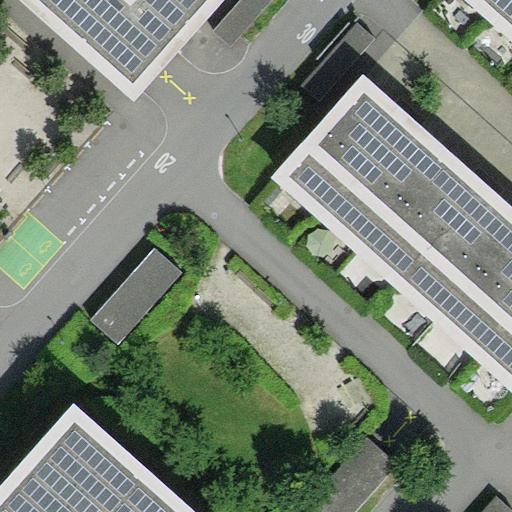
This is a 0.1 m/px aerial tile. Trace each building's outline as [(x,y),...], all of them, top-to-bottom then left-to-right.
[(212,0),(10,0),(127,100),(212,0)] [(511,0),(464,0),(511,40),(511,0)] [(511,229),(358,91),(275,184),(511,395),(511,229)] [(129,338),(187,263),(158,240),(99,315),(129,338)] [(165,511),(69,426),(0,502),(0,511),(165,511)]
